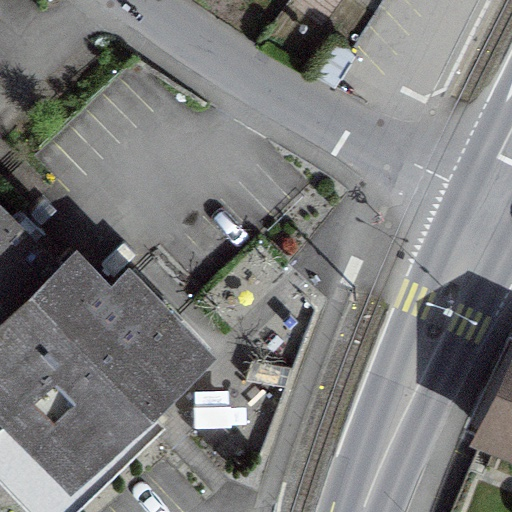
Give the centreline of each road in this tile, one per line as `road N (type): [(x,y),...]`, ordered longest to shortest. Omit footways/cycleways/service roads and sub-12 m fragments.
road 1 (residential): [(492,207),(136,0)]
road 2 (secondary): [(361,511),(439,313),(492,207)]
